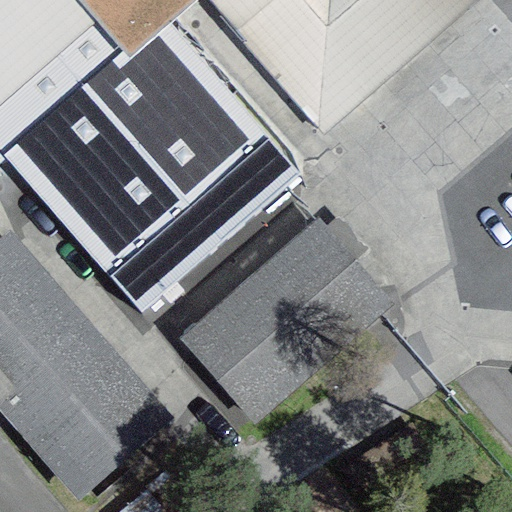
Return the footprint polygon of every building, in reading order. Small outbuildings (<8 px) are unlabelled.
[(0,0),(0,150),(143,314),(301,176),(164,19),(130,49),(86,0),(223,0),(236,15),(227,23),(319,128),(466,0),(0,0)] [(189,345),(253,417),(385,301),(322,229),(189,345)] [(83,494),(166,423),(7,241),(0,247),(0,404),(3,402),(83,494)] [(412,427),(345,470),(358,490),(425,447),(412,427)] [(181,511),(204,492),(175,458),(113,511),(181,511)]
